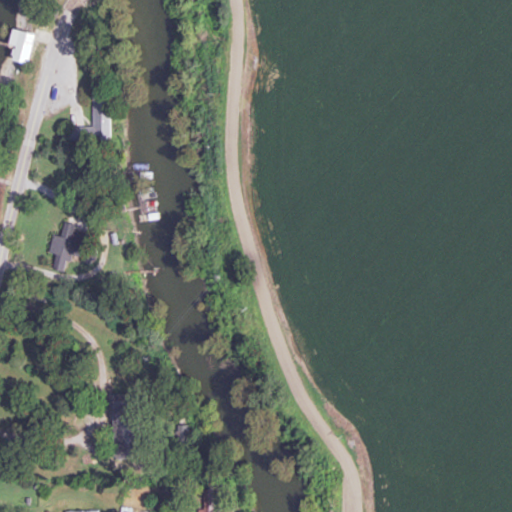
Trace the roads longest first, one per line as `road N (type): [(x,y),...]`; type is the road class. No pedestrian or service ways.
road 1 (track): [(355,511),(346,460),(291,373),(236,227),(245,15),(239,0)]
road 2 (tertiary): [(77,0),(38,93),(0,246)]
